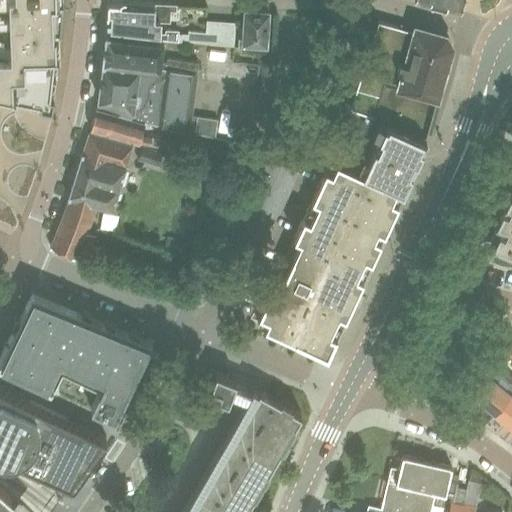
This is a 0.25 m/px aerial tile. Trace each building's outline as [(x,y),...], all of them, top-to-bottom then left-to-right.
[(0,0),(0,93),(16,97),(40,102),(40,103),(49,105),(52,105),(55,93),(53,92),(58,54),(59,54),(58,26),(61,26),(61,16),(61,0),(0,0)] [(176,5),(107,0),(105,32),(181,41),(181,35),(178,35),(178,31),(165,30),(164,34),(159,33),(159,21),(168,21),(169,11),(175,12),(176,5)] [(415,0),(461,12),(464,0),(415,0)] [(266,43),(267,10),(242,8),(241,31),(238,31),(237,47),(251,48),(251,43),(266,43)] [(234,20),(204,18),(203,31),(203,43),(232,45),(234,20)] [(437,98),(452,44),(444,34),(414,25),(413,30),(376,19),(350,107),(426,133),(436,98),(437,98)] [(105,35),(101,66),(159,71),(160,61),(162,41),(105,35)] [(135,120),(144,123),(145,122),(189,133),(191,116),(197,63),(167,58),(165,62),(160,61),(159,71),(101,66),(98,98),(95,108),(135,120)] [(271,75),(271,61),(261,61),(260,74),(271,75)] [(141,136),(144,123),(135,120),(95,108),(90,128),(142,144),(169,150),(171,141),(141,136)] [(207,137),(215,140),(218,120),(207,118),(196,117),(194,134),(207,137)] [(361,171),(402,190),(403,188),(425,139),(385,120),(361,171)] [(342,121),(340,138),(363,141),(365,123),(342,121)] [(131,145),(89,132),(68,196),(69,197),(66,205),(50,245),(49,246),(75,258),(75,257),(85,260),(95,236),(85,231),(96,205),(112,209),(131,145)] [(158,164),(162,151),(141,145),(137,158),(158,164)] [(235,150),(232,164),(254,170),(262,156),(235,150)] [(292,156),(270,168),(277,180),(298,168),(292,156)] [(361,171),(329,157),(283,257),(290,260),(274,293),(268,290),(258,313),(261,314),(257,322),(326,354),(336,334),(329,331),(338,313),(344,316),(362,277),(355,274),(359,266),(365,269),(402,190),(361,171)] [(511,192),(495,227),(501,229),(495,242),(487,237),(482,239),(479,244),(481,249),(491,254),(493,248),(511,257),(511,192)] [(213,276),(210,274),(205,272),(199,282),(207,286),(213,276)] [(0,364),(114,419),(115,417),(151,340),(31,290),(0,354),(0,364)] [(430,346),(444,308),(433,304),(419,342),(430,346)] [(250,401),(231,433),(184,511),(242,511),(301,412),(258,387),(214,370),(206,389),(208,390),(203,400),(222,408),(226,398),(228,399),(230,394),(250,401)] [(473,395),(492,412),(509,392),(490,376),(473,395)] [(0,511),(10,493),(0,483),(0,455),(1,455),(4,456),(6,456),(9,456),(12,455),(72,484),(72,483),(72,481),(103,438),(105,437),(106,437),(0,385),(0,511)] [(492,412),(511,427),(511,425),(511,395),(509,392),(492,412)] [(427,511),(433,489),(453,493),(455,486),(456,478),(448,477),(451,464),(401,453),(399,466),(389,464),(380,509),(366,506),(364,511),(427,511)] [(472,511),(474,502),(463,500),(465,488),(455,486),(453,493),(452,498),(451,497),(448,511),(472,511)]
